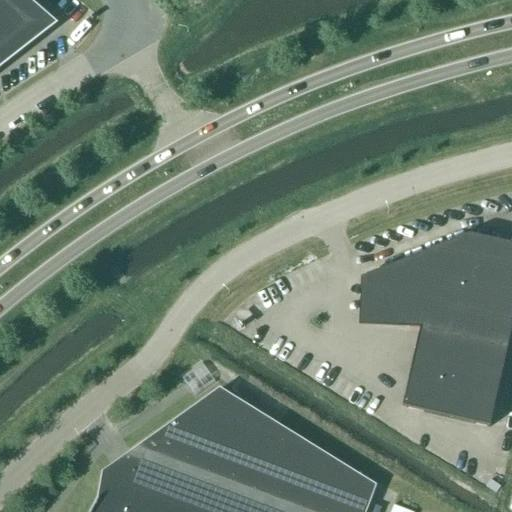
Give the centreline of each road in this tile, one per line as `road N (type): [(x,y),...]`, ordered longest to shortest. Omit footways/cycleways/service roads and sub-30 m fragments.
road 1 (unclassified): [(0,491),(141,368),(182,311),(235,262),(395,188),(511,155)]
road 2 (primary): [(0,309),(111,225),(259,143),(373,96),(511,57)]
road 3 (primary): [(511,23),(403,51),(276,99),(141,169),(0,268)]
road 4 (unclassified): [(132,0),(131,31),(111,50),(0,118)]
